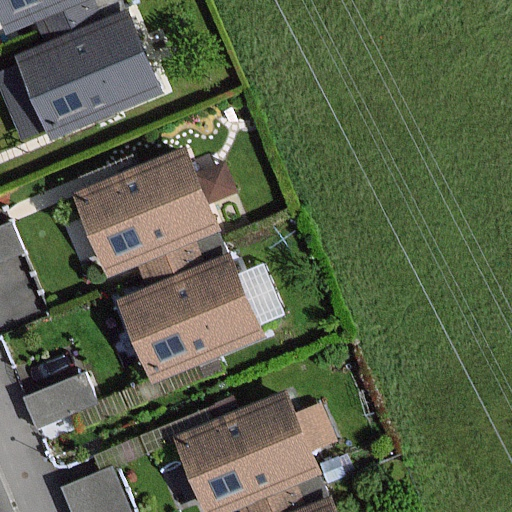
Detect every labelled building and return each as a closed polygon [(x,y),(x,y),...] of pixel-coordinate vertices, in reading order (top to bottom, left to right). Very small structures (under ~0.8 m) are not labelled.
[(0,0),(13,30),(39,19),(85,0),(0,0)] [(104,22),(94,0),(85,0),(39,19),(49,45),(104,22)] [(55,131),(162,87),(131,12),(104,22),(49,45),(24,56),(55,131)] [(187,152),(81,196),(113,271),(141,259),(193,237),(218,227),(187,152)] [(0,258),(19,251),(10,227),(0,231),(0,258)] [(206,268),(193,237),(141,259),(154,290),(206,268)] [(156,374),(262,330),(232,258),(206,268),(154,290),(126,302),(156,374)] [(94,401),(84,376),(31,397),(41,422),(94,401)] [(289,393),(181,438),(211,511),(224,511),(241,505),(296,482),(322,471),(289,393)] [(129,511),(112,470),(70,488),(80,511),(129,511)] [(243,511),(302,511),(308,510),(296,482),(241,505),(243,511)] [(338,511),(334,499),(308,510),(302,511),(338,511)]
